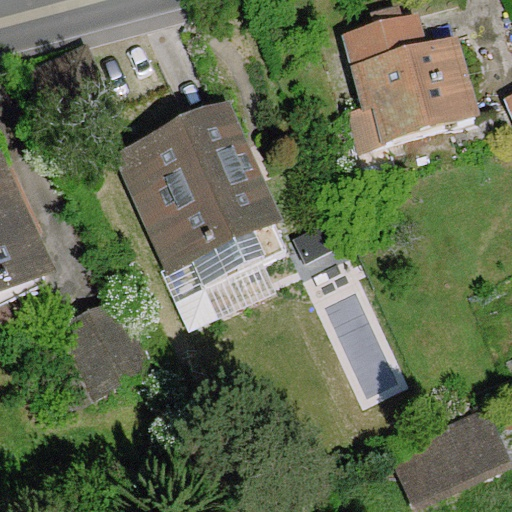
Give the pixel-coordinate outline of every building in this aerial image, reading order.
[(385,40),(353,48),(371,115),(383,112),(392,147),(486,122),(467,51),(436,60),(427,28),(413,32),(409,15),(380,23),(385,40)] [(237,119),(131,165),(178,274),(284,228),(237,119)] [(0,312),(58,287),(8,172),(0,175),(0,312)] [(125,312),(47,350),(77,413),(156,376),(125,312)] [(504,471),(483,424),(393,463),(414,510),(504,471)]
